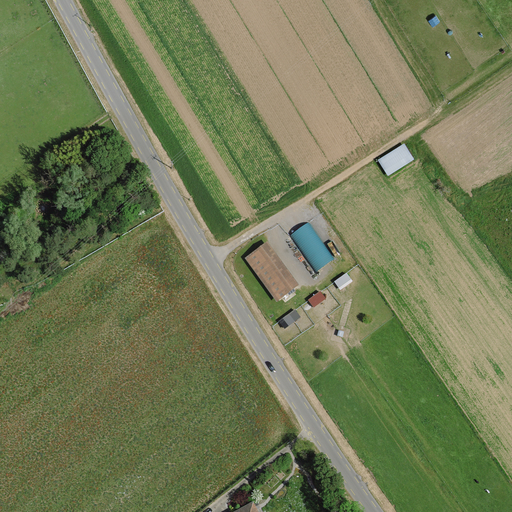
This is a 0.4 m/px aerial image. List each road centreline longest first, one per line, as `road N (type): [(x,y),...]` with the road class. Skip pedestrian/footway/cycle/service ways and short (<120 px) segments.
road 1 (tertiary): [(63,0),(209,261),(373,511)]
road 2 (track): [(209,261),(429,120)]
road 3 (track): [(377,0),(448,109),(429,120)]
road 4 (track): [(410,132),(458,202),(511,181)]
